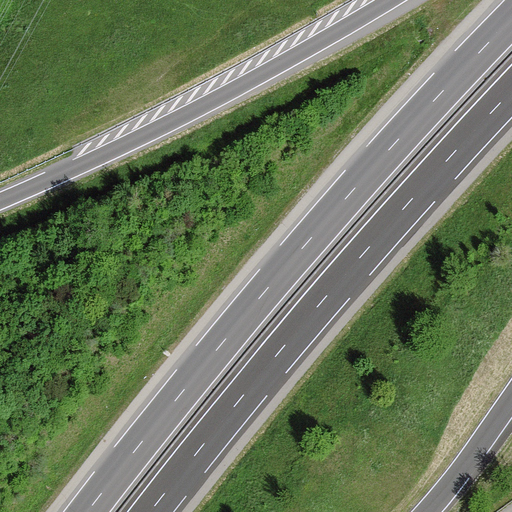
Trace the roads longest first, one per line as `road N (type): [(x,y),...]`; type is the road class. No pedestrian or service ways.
road 1 (trunk): [(511,13),(259,294),(83,511)]
road 2 (trunk): [(160,511),(288,352),(511,98)]
road 3 (trunk): [(399,0),(0,205)]
road 4 (trunk): [(427,511),(511,398)]
